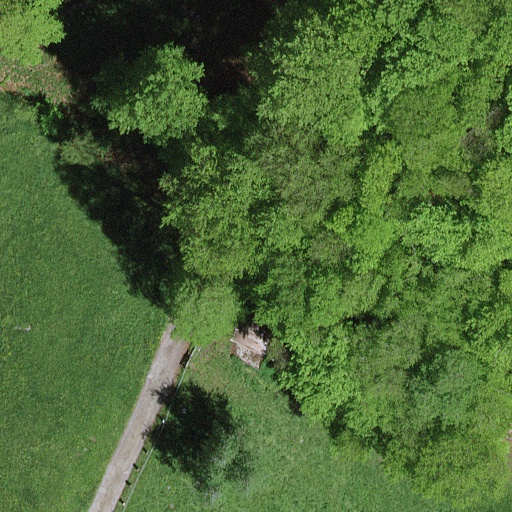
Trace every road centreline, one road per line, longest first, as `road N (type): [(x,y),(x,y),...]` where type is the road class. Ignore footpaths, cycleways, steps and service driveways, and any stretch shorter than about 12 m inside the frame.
road 1 (track): [(467,0),(423,94),(395,126),(349,172),(255,237),(206,295),(104,511)]
road 2 (track): [(255,237),(291,162),(314,84),(314,0)]
